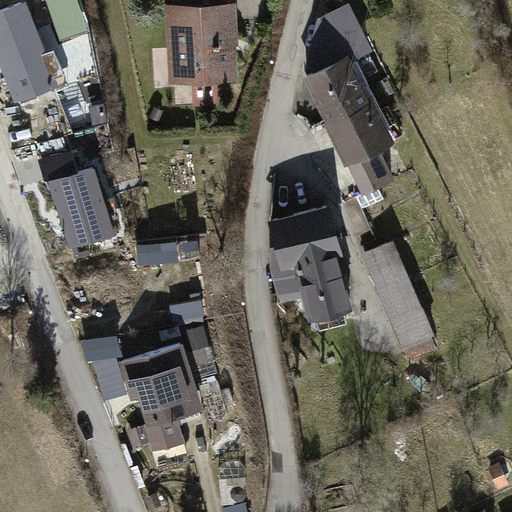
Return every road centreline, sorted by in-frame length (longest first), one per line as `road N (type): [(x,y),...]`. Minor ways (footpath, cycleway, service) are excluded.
road 1 (residential): [(287,511),(255,270),(267,151),(306,0)]
road 2 (residential): [(128,511),(0,142)]
